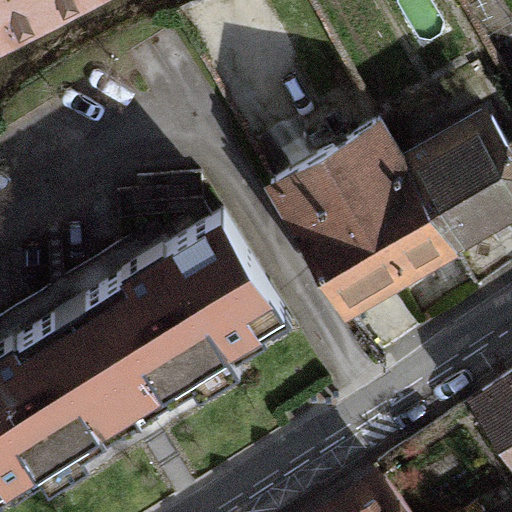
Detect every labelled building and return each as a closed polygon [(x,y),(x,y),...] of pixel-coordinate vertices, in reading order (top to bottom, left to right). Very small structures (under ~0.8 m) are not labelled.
[(0,0),(0,26),(51,0),(0,0)] [(80,49),(84,57),(118,37),(114,30),(80,49)] [(84,57),(102,88),(136,69),(118,37),(84,57)] [(406,156),(408,159),(487,113),(480,102),(399,149),(404,157),(406,156)] [(399,149),(378,112),(269,175),(343,302),(511,203),(511,138),(508,141),(491,111),(487,113),(408,159),(406,156),(404,157),(399,149)] [(84,290),(84,289),(54,308),(55,309),(15,333),(12,327),(0,334),(0,476),(34,455),(47,477),(89,451),(84,443),(193,376),(197,383),(238,358),(226,336),(283,301),(223,203),(165,239),(162,234),(121,260),(124,266),(84,290)] [(511,364),(481,386),(511,434),(511,364)] [(413,511),(383,469),(320,511),(413,511)] [(458,503),(443,511),(485,511),(509,495),(500,482),(458,503)]
